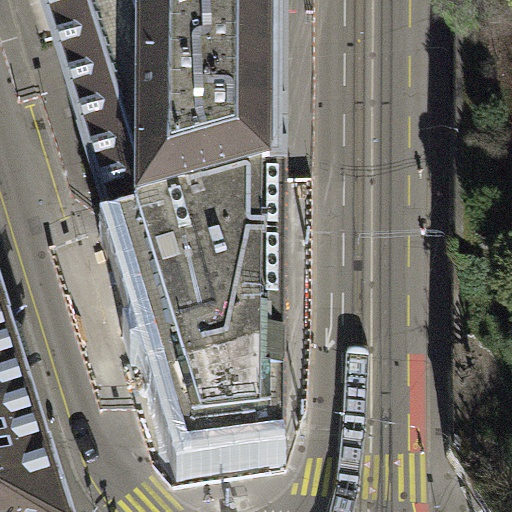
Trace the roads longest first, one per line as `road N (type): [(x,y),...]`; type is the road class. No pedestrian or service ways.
road 1 (tertiary): [(366,511),(375,0)]
road 2 (tertiary): [(147,511),(115,462),(0,83)]
